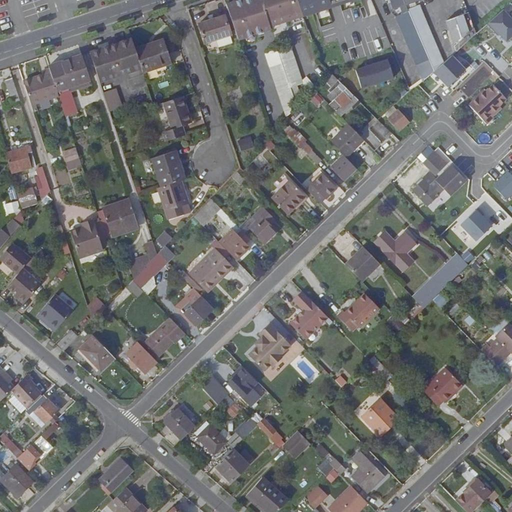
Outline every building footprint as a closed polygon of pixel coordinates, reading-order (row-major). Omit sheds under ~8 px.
[(274,28),(264,0),(248,0),(231,6),(232,10),(237,25),(242,39),(242,42),(275,31),(274,28)] [(264,0),(274,28),(307,16),(300,0),(264,0)] [(359,0),(300,0),(307,16),(307,17),(359,0)] [(405,13),(411,11),(408,6),(406,0),(392,0),(397,10),(403,8),(405,13)] [(417,3),(408,6),(411,11),(411,13),(436,70),(445,61),(423,8),(419,9),(417,3)] [(511,15),(505,8),(487,24),(505,44),(511,37),(511,15)] [(461,49),(467,43),(480,32),(471,10),(448,18),(461,49)] [(425,79),(436,70),(411,13),(399,18),(425,79)] [(236,37),(230,18),(203,26),(210,46),(236,37)] [(105,85),(147,71),(141,50),(137,40),(95,54),(105,85)] [(176,65),(167,41),(141,50),(147,71),(149,75),(176,65)] [(282,51),(270,54),(291,118),(301,108),(294,88),(307,83),(294,47),(282,51)] [(87,57),(53,68),(54,72),(64,98),(71,119),(83,115),(74,90),(96,83),(87,57)] [(398,75),(390,58),(359,71),(366,89),(398,75)] [(36,107),(64,98),(54,72),(46,74),(48,78),(29,85),(36,107)] [(342,113),(358,97),(336,75),(329,82),(336,88),(332,91),(335,94),(333,97),(338,101),(334,105),(342,113)] [(15,97),(22,94),(17,80),(9,82),(15,97)] [(481,95),(483,97),(474,106),(487,120),(494,113),(498,117),(506,109),(503,105),(510,98),(497,85),(490,91),(488,89),(481,95)] [(128,110),(122,91),(109,95),(116,114),(128,110)] [(317,93),(310,100),(318,107),(325,100),(317,93)] [(166,134),(170,144),(190,137),(187,127),(196,124),(188,98),(168,105),(177,131),(166,134)] [(412,120),(402,109),(390,118),(401,130),(412,120)] [(498,117),(494,113),(487,120),(492,125),(499,118),(498,117)] [(376,126),(388,137),(394,132),(380,119),(378,117),(362,133),(366,138),(378,151),(386,143),(373,129),(376,126)] [(362,133),(351,122),(333,140),(346,154),(353,147),(356,149),(366,138),(362,133)] [(294,125),(288,131),(304,147),(310,141),(294,125)] [(346,154),(348,156),(356,149),(353,147),(346,154)] [(36,168),(30,148),(10,154),(13,163),(15,171),(16,173),(36,168)] [(75,173),(87,169),(80,150),(69,154),(75,173)] [(452,160),(444,151),(441,154),(437,150),(426,160),(431,165),(438,173),(447,165),(452,160)] [(167,189),(186,183),(191,181),(181,152),(158,160),(167,189)] [(346,180),(359,168),(348,156),(346,154),(333,167),(346,180)] [(152,161),(144,163),(147,173),(155,171),(152,161)] [(4,172),(10,178),(15,171),(13,163),(4,172)] [(426,178),(422,174),(410,185),(431,205),(442,194),(448,188),(454,194),(470,179),(456,163),(440,179),(436,175),(433,172),(426,178)] [(426,178),(433,172),(436,175),(438,173),(431,165),(422,174),(426,178)] [(47,200),(54,191),(46,166),(40,168),(43,176),(39,177),(47,200)] [(505,204),(511,196),(511,174),(508,170),(490,189),(505,204)] [(250,181),(241,172),(237,177),(246,185),(250,181)] [(339,187),(325,172),(310,188),(324,202),(339,187)] [(309,195),(292,178),(274,196),(291,213),(309,195)] [(187,208),(194,205),(186,183),(167,189),(161,191),(172,223),(190,216),(187,208)] [(42,195),(40,186),(21,192),(25,207),(40,203),(38,196),(42,195)] [(216,198),(199,216),(209,226),(226,208),(216,198)] [(143,227),(135,200),(108,209),(116,236),(143,227)] [(4,204),(7,215),(21,211),(18,201),(4,204)] [(256,217),(259,222),(253,228),(267,243),(280,231),(271,222),(276,217),(267,207),(256,217)] [(476,208),(452,230),(471,250),(495,228),(476,208)] [(24,226),(29,220),(26,209),(17,219),(24,226)] [(84,256),(108,248),(107,245),(112,244),(103,217),(98,218),(98,217),(87,221),(89,226),(76,231),(84,256)] [(0,253),(24,226),(17,219),(7,231),(5,229),(0,234),(0,253)] [(66,244),(71,242),(65,223),(61,229),(66,244)] [(223,241),(240,259),(254,246),(236,228),(223,241)] [(242,233),(249,241),(254,237),(246,229),(242,233)] [(400,244),(390,233),(381,241),(391,253),(390,254),(400,266),(402,264),(411,273),(420,264),(412,255),(423,244),(412,233),(400,244)] [(64,245),(67,255),(74,252),(71,242),(66,244),(64,245)] [(139,278),(139,277),(150,267),(157,259),(162,254),(159,243),(151,246),(154,255),(141,260),(142,263),(135,265),(139,278)] [(54,253),(46,245),(36,257),(45,264),(54,253)] [(366,281),(384,264),(365,245),(347,262),(366,281)] [(19,247),(7,261),(22,273),(34,259),(19,247)] [(238,266),(219,247),(205,259),(223,278),(229,272),(231,274),(238,266)] [(177,256),(169,248),(163,253),(172,261),(177,256)] [(266,253),(262,248),(249,261),(253,266),(266,253)] [(472,265),(473,263),(462,252),(416,297),(427,308),(436,299),(472,265)] [(163,253),(162,254),(157,259),(166,268),(172,261),(163,253)] [(347,262),(340,254),(339,254),(323,270),(331,278),(347,262)] [(150,267),(158,275),(166,268),(157,259),(150,267)] [(211,289),(223,278),(205,259),(193,270),(211,289)] [(340,280),(346,273),(349,276),(360,287),(366,281),(347,262),(331,278),(336,283),(340,280)] [(319,285),(325,279),(310,264),(304,270),(306,273),(302,277),(314,289),(319,285)] [(139,277),(148,286),(158,275),(150,267),(139,277)] [(35,279),(26,271),(12,287),(28,301),(44,282),(38,277),(35,279)] [(229,272),(223,278),(225,280),(231,274),(229,272)] [(349,276),(346,273),(340,280),(342,282),(349,276)] [(213,291),(225,280),(223,278),(211,289),(213,291)] [(197,303),(205,295),(198,288),(182,305),(185,308),(193,300),(197,303)] [(331,317),(305,290),(296,299),(306,309),(292,322),(308,339),(331,317)] [(340,316),(357,333),(383,308),(368,293),(348,312),(346,310),(340,316)] [(76,310),(58,294),(56,297),(74,313),(76,310)] [(193,300),(185,308),(182,305),(179,308),(196,326),(216,306),(205,295),(197,303),(193,300)] [(56,297),(40,315),(58,331),(74,313),(56,297)] [(419,313),(425,308),(415,298),(410,304),(419,313)] [(97,321),(109,308),(110,308),(101,300),(93,308),(97,321)] [(387,323),(398,332),(404,325),(393,316),(387,323)] [(177,343),(188,332),(174,318),(149,342),(161,355),(175,341),(177,343)] [(264,338),(282,356),(294,343),(273,322),(268,327),(271,330),(264,338)] [(484,349),(499,365),(511,353),(511,323),(511,322),(498,335),(500,338),(492,345),(490,343),(484,349)] [(60,346),(67,352),(82,336),(75,330),(60,346)] [(84,348),(105,370),(119,357),(97,335),(84,348)] [(148,374),(161,361),(137,337),(130,343),(135,349),(129,354),(135,361),(132,364),(137,369),(141,366),(148,374)] [(269,369),(282,356),(264,338),(261,340),(263,343),(253,353),(269,369)] [(297,367),(309,374),(313,368),(302,360),(297,367)] [(244,366),(236,374),(238,377),(247,368),(244,366)] [(423,387),(441,404),(446,399),(448,401),(454,395),(451,391),(462,381),(448,367),(431,384),(429,381),(423,387)] [(238,377),(233,382),(247,396),(255,405),(264,395),(256,387),(261,383),(247,368),(238,377)] [(11,375),(5,370),(0,375),(0,398),(6,405),(20,391),(8,378),(11,375)] [(341,387),(347,383),(342,375),(335,380),(341,387)] [(212,377),(202,386),(225,412),(236,402),(212,377)] [(32,410),(45,398),(39,390),(32,396),(29,392),(36,386),(39,383),(34,378),(24,388),(26,390),(20,397),(31,409),(32,410)] [(462,381),(451,391),(454,395),(465,384),(462,381)] [(32,396),(39,390),(36,386),(29,392),(32,396)] [(14,402),(26,414),(31,409),(20,397),(14,402)] [(61,406),(58,409),(48,398),(35,411),(50,427),(66,412),(61,406)] [(384,400),(366,416),(370,420),(387,404),(384,400)] [(383,435),(401,418),(387,404),(370,420),(383,435)] [(180,406),(167,419),(185,438),(198,425),(180,406)] [(246,438),(260,423),(254,417),(240,431),(246,438)] [(279,428),(267,417),(260,423),(272,435),(279,428)] [(229,440),(213,423),(200,434),(216,452),(229,440)] [(40,469),(37,466),(43,460),(45,462),(56,452),(48,443),(60,431),(57,429),(27,457),(22,462),(34,474),(40,469)] [(314,442),(301,430),(286,444),(298,457),(314,442)] [(22,462),(27,457),(8,437),(4,442),(22,462)] [(241,453),(235,447),(217,465),(233,480),(250,464),(241,453)] [(256,458),(246,448),(241,453),(250,464),(256,458)] [(349,469),(332,452),(327,456),(339,469),(344,474),(349,469)] [(372,459),(354,475),(369,491),(387,475),(372,459)] [(330,474),(335,469),(329,462),(324,467),(330,474)] [(103,484),(115,497),(136,476),(124,464),(103,484)] [(36,486),(21,470),(8,482),(23,497),(36,486)] [(272,511),(279,511),(291,498),(267,476),(251,493),(272,511)] [(492,491),(480,479),(459,499),(471,511),(492,491)] [(336,491),(326,481),(314,493),(323,503),(336,491)] [(5,485),(20,501),(23,497),(8,482),(5,485)] [(359,511),(371,501),(356,486),(332,508),(336,511),(359,511)] [(115,511),(148,511),(129,492),(112,508),(115,511)]
